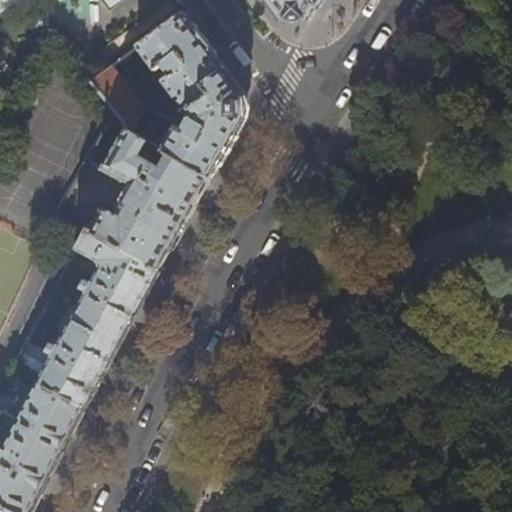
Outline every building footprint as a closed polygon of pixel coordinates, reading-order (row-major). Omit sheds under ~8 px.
[(0,0),(0,17),(23,0),(102,0),(111,12),(126,0),(0,0)] [(308,19),(320,0),(268,0),(283,21),(308,19)] [(210,48),(185,13),(139,48),(157,72),(166,67),(172,76),(169,77),(167,73),(162,77),(165,81),(164,81),(191,117),(184,129),(183,129),(185,124),(180,121),(178,125),(176,124),(161,149),(169,154),(211,178),(232,144),(247,119),(245,95),(210,48)] [(152,107),(145,99),(140,102),(113,67),(92,83),(117,113),(133,132),(143,114),(152,107)] [(193,211),(211,178),(169,154),(161,168),(149,161),(151,157),(143,153),(149,142),(133,132),(117,113),(89,160),(103,168),(103,169),(134,187),(125,202),(123,201),(116,212),(106,206),(92,232),(159,270),(167,256),(193,211)] [(42,374),(88,400),(123,336),(159,270),(92,232),(86,229),(75,249),(96,260),(98,268),(42,374)] [(88,400),(42,374),(19,417),(1,408),(0,409),(0,499),(26,511),(31,511),(45,484),(59,455),(80,415),(88,400)] [(26,511),(0,499),(0,511),(26,511)]
